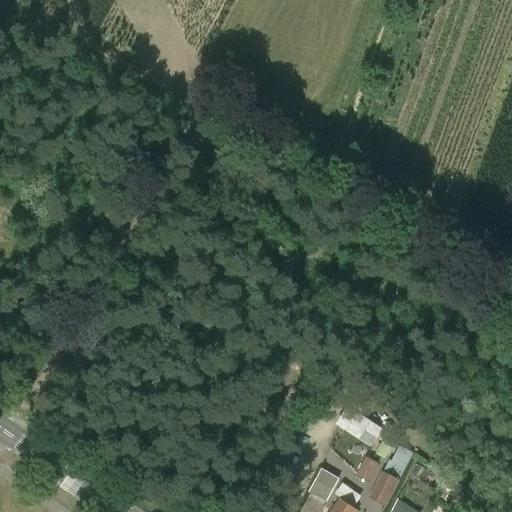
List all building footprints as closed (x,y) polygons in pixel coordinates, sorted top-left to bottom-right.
[(346,404),(334,423),(369,445),(381,426),(346,404)] [(386,469),(400,477),(414,452),(400,445),(386,469)] [(379,465),(365,458),(356,477),(371,483),(379,465)] [(416,465),(412,472),(428,481),(432,474),(416,465)] [(321,470),(308,493),(327,503),(339,480),(321,470)] [(399,481),(383,472),(368,498),(385,508),(399,481)] [(331,511),(356,511),(357,511),(341,499),(331,511)] [(412,511),(407,508),(408,506),(397,500),(390,511),(412,511)]
